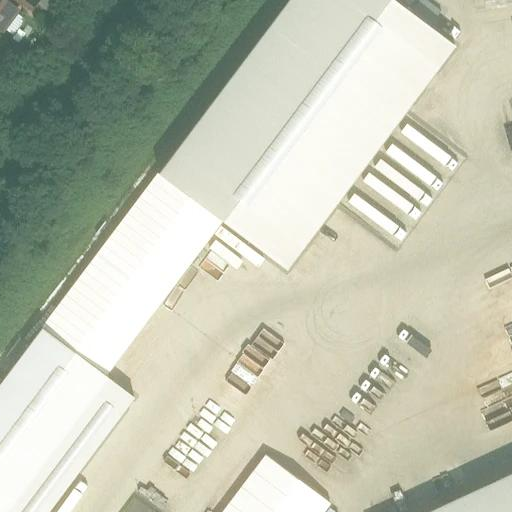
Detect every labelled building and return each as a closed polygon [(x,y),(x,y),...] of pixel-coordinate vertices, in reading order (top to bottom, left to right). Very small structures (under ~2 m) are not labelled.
[(0,0),(0,21),(1,23),(18,0),(45,0),(51,4),(54,0),(0,0)] [(456,52),(384,0),(298,0),(161,186),(224,234),(289,280),(456,52)] [(11,42),(0,41),(0,59),(9,61),(11,42)] [(46,337),(109,385),(224,234),(161,186),(46,337)] [(0,396),(0,511),(12,511),(109,385),(46,337),(0,396)] [(332,511),(333,511),(267,462),(230,511),(332,511)] [(511,511),(511,486),(456,511),(511,511)]
